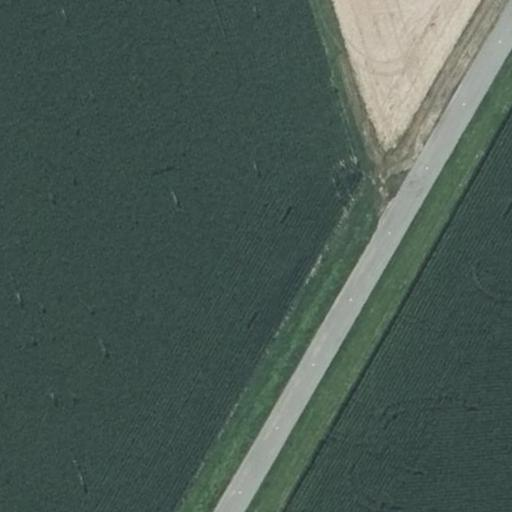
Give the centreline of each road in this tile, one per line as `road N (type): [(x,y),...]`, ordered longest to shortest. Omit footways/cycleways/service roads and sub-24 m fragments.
road 1 (tertiary): [(229,511),(511,21)]
road 2 (track): [(398,219),(327,0)]
